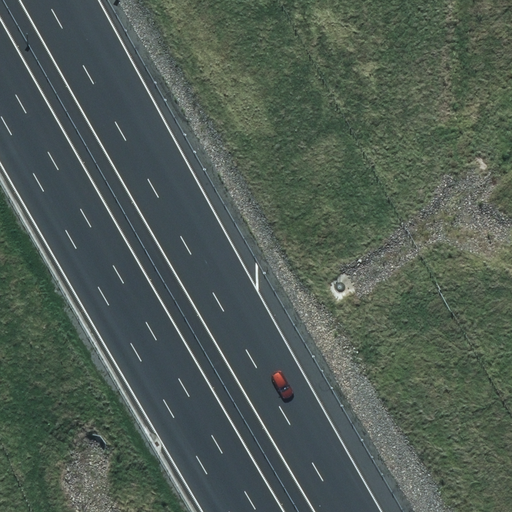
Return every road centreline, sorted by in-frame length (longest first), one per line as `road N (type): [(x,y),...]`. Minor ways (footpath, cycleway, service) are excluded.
road 1 (motorway): [(60,0),(364,511)]
road 2 (motorway): [(252,511),(0,93)]
